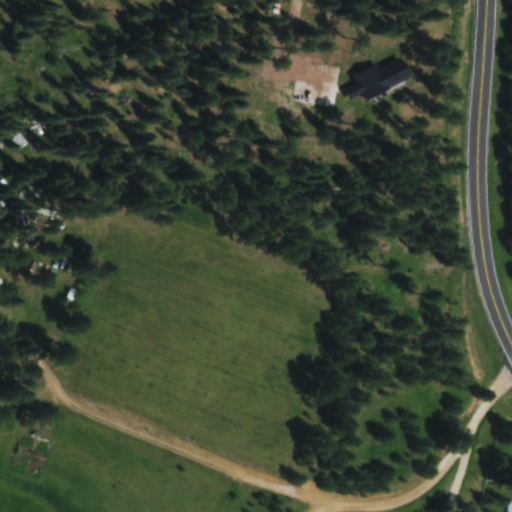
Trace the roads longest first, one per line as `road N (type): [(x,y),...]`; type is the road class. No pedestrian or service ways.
road 1 (tertiary): [(511,349),(489,297),(475,228),(478,0)]
road 2 (residential): [(511,375),(432,483),(384,506),(325,511)]
